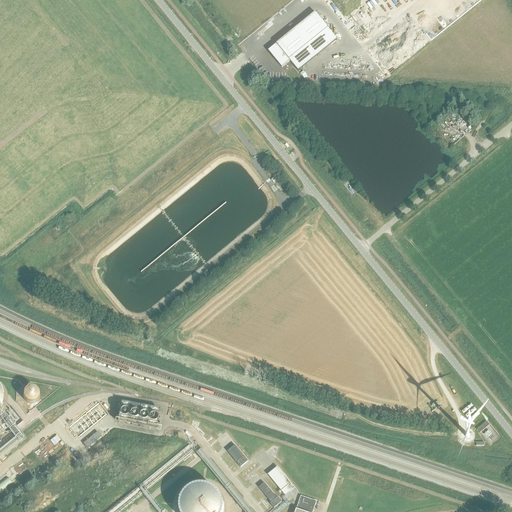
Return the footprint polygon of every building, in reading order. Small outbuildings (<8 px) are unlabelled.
[(277,45),(268,51),(279,61),(277,62),(282,68),(290,61),(289,60),(328,28),(316,13),(297,28),(276,44),(277,45)] [(346,186),(354,194),(356,192),(348,184),(346,186)] [(38,398),(38,397),(38,395),(38,394),(37,393),(36,392),(35,391),(34,391),(32,390),(30,390),(29,390),(28,391),(26,392),(25,393),(25,394),(24,395),(24,397),(24,398),(25,399),(25,401),(26,402),(27,403),(28,403),(30,404),(31,404),(33,404),(34,403),(35,403),(36,402),(37,401),(38,399),(38,398)] [(160,409),(119,402),(119,405),(120,405),(117,420),(156,428),(159,412),(159,410),(160,409)] [(472,404),(462,412),(464,414),(473,406),(472,404)] [(475,408),(466,416),(467,418),(477,410),(475,408)] [(478,413),(469,420),(471,422),(480,414),(478,413)] [(480,433),(490,425),(487,421),(477,430),(480,433)] [(487,434),(486,435),(489,438),(494,433),(488,428),(485,431),(487,434)] [(83,444),(87,449),(101,437),(97,432),(83,444)] [(16,443),(2,448),(0,450),(0,461),(3,460),(5,458),(4,457),(18,445),(17,445),(24,439),(19,440),(18,438),(15,440),(16,443)] [(228,452),(241,468),(248,461),(235,445),(228,452)] [(282,492),(285,496),(295,488),(291,484),(292,483),(291,483),(278,467),(268,475),(281,491),(281,492),(282,492)] [(8,476),(0,482),(0,490),(1,492),(13,482),(8,476)] [(270,504),(274,509),(282,502),(278,497),(277,498),(265,483),(259,488),(271,503),(270,504)] [(223,511),(224,510),(224,507),(224,505),(223,502),(222,498),(220,495),(219,492),(216,491),(214,489),(211,487),(208,486),(205,485),(202,485),(199,485),(196,486),(191,488),(188,490),(186,492),(185,493),(183,495),(182,498),(181,500),(180,503),(180,507),(180,510),(180,511),(223,511)] [(295,511),(313,511),(317,501),(301,496),(295,511)]
